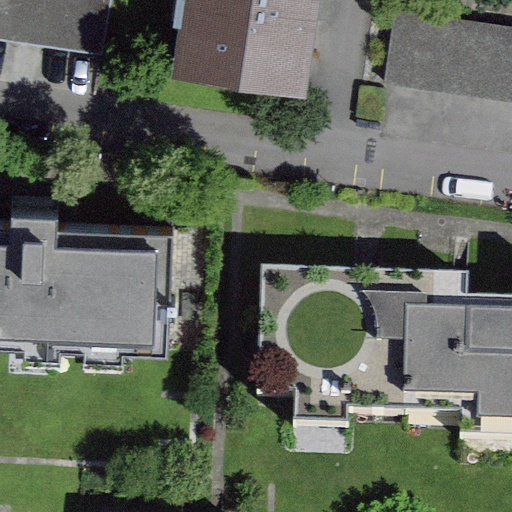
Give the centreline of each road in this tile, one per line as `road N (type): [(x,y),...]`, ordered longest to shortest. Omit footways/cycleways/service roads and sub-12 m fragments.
road 1 (residential): [(0,108),(511,180)]
road 2 (unknown): [(357,0),(331,155)]
